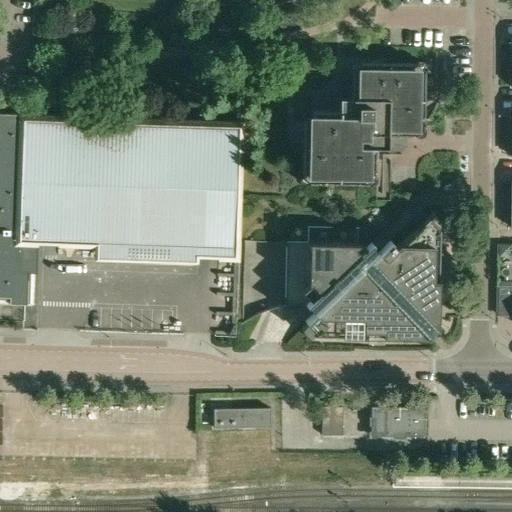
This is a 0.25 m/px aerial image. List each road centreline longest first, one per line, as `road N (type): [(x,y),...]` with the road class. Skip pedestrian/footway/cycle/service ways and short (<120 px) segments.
road 1 (tertiary): [(482,372),(0,368)]
road 2 (residential): [(482,372),(485,0)]
road 3 (unknown): [(182,370),(180,422),(168,438),(23,440)]
